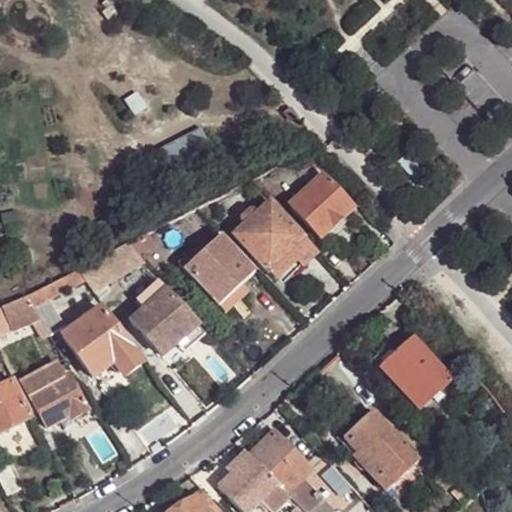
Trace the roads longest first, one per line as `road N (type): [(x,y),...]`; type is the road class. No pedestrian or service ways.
road 1 (unclassified): [(97,511),(140,490),(259,396),(426,240)]
road 2 (motorway): [(361,0),(511,221)]
road 3 (motorway): [(511,117),(430,0)]
road 4 (unknown): [(159,475),(80,369)]
